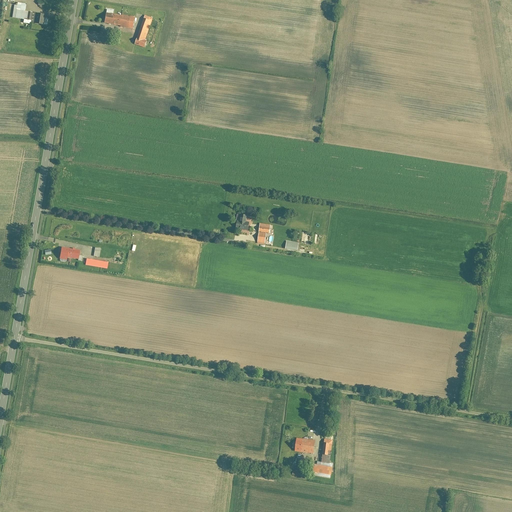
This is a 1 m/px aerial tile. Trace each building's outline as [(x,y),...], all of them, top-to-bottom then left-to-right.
[(27,5),(17,4),(17,6),(14,6),(12,19),(24,21),(23,25),(31,26),(31,24),(47,27),(48,20),(45,19),(45,15),(26,12),(27,5)] [(107,13),(105,25),(133,29),(134,18),(107,13)] [(135,46),(145,49),(148,41),(146,41),(153,19),(145,16),(135,46)] [(248,225),(244,225),(245,220),(238,219),(238,224),(235,223),(235,230),(247,232),(248,225)] [(270,226),(259,224),(259,227),(258,227),(258,232),(268,234),(269,229),(270,226)] [(297,245),(308,246),(311,232),(300,230),(297,245)] [(257,236),(255,243),(264,245),(265,237),(257,236)] [(284,242),(283,250),(295,252),(297,245),(284,242)] [(103,250),(95,248),(93,261),(90,260),(89,267),(119,272),(120,266),(121,267),(123,259),(115,258),(114,264),(101,262),(103,250)] [(79,252),(62,249),(61,260),(68,261),(68,259),(78,260),(79,252)] [(79,257),(78,267),(88,268),(89,258),(79,257)] [(323,441),(319,463),(329,465),(332,442),(323,441)] [(294,442),(293,453),(310,455),(312,444),(294,442)] [(312,466),(311,476),(330,479),(332,469),(312,466)] [(290,470),(289,476),(306,479),(307,472),(290,470)]
